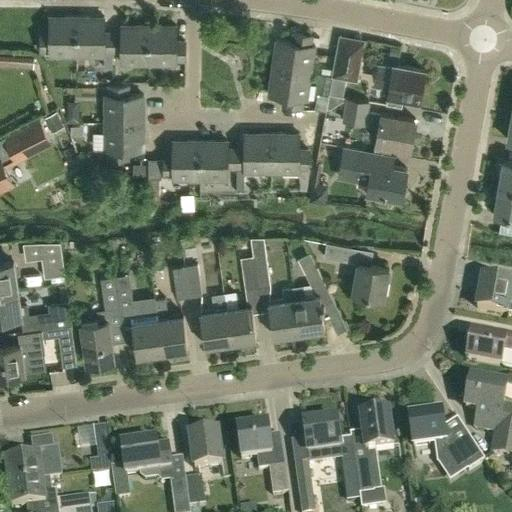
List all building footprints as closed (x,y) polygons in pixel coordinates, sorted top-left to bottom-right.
[(77,54),(78,16),(50,16),(50,32),(41,32),(41,50),(50,50),(50,54),(77,54)] [(113,50),(113,33),(105,33),(105,17),(78,16),(77,54),(104,55),(105,50),(113,50)] [(149,63),(149,25),(122,25),(122,33),(113,33),(113,50),(122,50),(122,63),(149,63)] [(149,25),(149,63),(176,63),(176,60),(185,60),(186,41),(176,41),(177,25),(149,25)] [(274,66),(311,71),(315,44),(311,44),(313,35),(294,32),(293,41),(278,39),(274,66)] [(357,79),(361,57),(362,57),(366,39),(339,34),(335,52),(337,52),(333,75),(357,79)] [(0,64),(34,67),(35,56),(0,54),(0,64)] [(401,106),(403,95),(420,98),(425,69),(394,63),(393,66),(378,63),(376,77),(391,80),(387,103),(401,106)] [(307,98),(311,71),(274,66),(270,93),(285,95),(283,104),(302,107),(303,98),(307,98)] [(105,122),(144,121),(144,94),(128,94),(128,85),(109,85),(109,94),(105,94),(105,122)] [(342,102),(345,102),(342,120),(367,124),(371,100),(346,96),(346,97),(328,95),(326,109),(330,109),(342,102)] [(375,151),(391,154),(392,143),(411,147),(416,118),(381,112),(375,151)] [(14,157),(50,139),(40,120),(4,138),(14,157)] [(144,121),(105,122),(106,149),(109,149),(109,158),(128,158),(128,149),(144,149),(144,121)] [(272,171),(272,133),(245,133),(245,149),(236,149),(236,166),(245,166),(245,171),(272,171)] [(272,133),(272,171),(300,171),(300,167),(309,167),(309,148),(300,148),(300,133),(272,133)] [(201,140),(191,140),(173,140),(173,156),(164,156),(164,174),(173,174),(173,178),(200,179),(201,140)] [(236,166),(236,149),(228,149),(228,141),(201,140),(200,179),(228,179),(228,166),(236,166)] [(396,154),(391,154),(375,151),(344,145),(340,169),(339,178),(369,184),(367,191),(402,197),(407,167),(394,165),(396,154)] [(101,151),(86,152),(87,168),(101,168),(101,151)] [(0,190),(14,184),(1,156),(0,156),(0,190)] [(502,174),(500,186),(511,187),(511,160),(505,159),(504,162),(500,162),(498,173),(502,174)] [(159,178),(148,178),(148,200),(159,200),(159,178)] [(511,187),(500,186),(495,214),(511,217),(511,187)] [(265,236),(251,237),(254,255),(258,285),(262,311),(270,310),(274,335),(299,332),(293,286),(283,288),(284,298),(271,300),(272,283),(265,237),(265,236)] [(25,260),(42,258),(45,277),(66,275),(61,241),(40,241),(22,242),(25,260)] [(350,263),(353,249),(327,244),(324,258),(350,263)] [(254,255),(242,256),(246,287),(258,285),(254,255)] [(0,290),(18,288),(14,261),(0,263),(0,290)] [(358,261),(358,263),(353,291),(384,297),(390,267),(358,261)] [(190,296),(191,296),(203,294),(198,263),(186,265),(190,296)] [(304,284),(293,286),(299,332),(326,328),(325,323),(324,315),(339,309),(327,285),(317,264),(305,270),(312,283),(317,293),(306,295),(304,284)] [(177,298),(190,296),(186,265),(172,267),(177,298)] [(127,273),(115,275),(121,317),(132,316),(137,355),(163,351),(155,298),(155,296),(131,299),(127,273)] [(120,317),(121,317),(115,275),(101,277),(106,308),(118,306),(120,317)] [(511,283),(483,278),(477,308),(511,314),(511,283)] [(0,318),(21,315),(23,331),(42,329),(42,328),(58,326),(72,324),(69,301),(48,304),(49,311),(28,313),(27,303),(20,304),(18,288),(0,290),(0,318)] [(225,293),(231,342),(257,338),(252,303),(237,305),(236,291),(225,293)] [(206,345),(231,342),(225,293),(214,295),(215,308),(201,310),(206,345)] [(155,298),(163,351),(189,348),(184,313),(169,315),(166,297),(155,298)] [(109,319),(98,320),(81,323),(87,363),(115,358),(109,319)] [(72,324),(58,326),(58,328),(59,337),(63,366),(77,364),(72,324)] [(23,355),(45,352),(42,329),(23,331),(18,332),(20,342),(0,345),(0,374),(25,371),(23,355)] [(473,332),(468,359),(501,365),(504,368),(508,370),(511,370),(511,335),(493,332),(492,336),(473,332)] [(494,453),(509,455),(511,455),(511,411),(503,410),(508,385),(471,378),(466,407),(476,409),(473,431),(497,435),(494,453)] [(361,415),(364,432),(366,450),(394,446),(389,411),(361,415)] [(445,435),(444,430),(441,411),(409,416),(414,446),(435,442),(438,463),(443,462),(452,475),(466,465),(469,470),(485,459),(469,436),(454,446),(447,435),(445,435)] [(304,423),(308,453),(310,464),(324,461),(322,451),(340,448),(342,464),(355,462),(351,438),(341,440),(338,418),(304,423)] [(284,465),(274,466),(268,424),(266,424),(265,420),(253,422),(253,426),(237,428),(241,459),(257,456),(259,470),(270,469),(273,495),(288,492),(284,465)] [(112,470),(112,467),(109,446),(108,446),(105,426),(94,428),(99,459),(90,460),(92,473),(112,470)] [(190,435),(195,468),(223,465),(218,431),(190,435)] [(112,467),(112,470),(116,498),(130,496),(127,474),(141,472),(142,476),(146,479),(158,477),(161,473),(160,469),(172,467),(168,445),(157,446),(156,439),(122,444),(125,466),(112,467)] [(50,478),(62,477),(62,475),(60,465),(58,463),(55,448),(32,451),(32,456),(5,460),(9,484),(50,478)] [(370,460),(356,462),(362,506),(385,503),(383,490),(375,491),(370,460)] [(316,511),(309,464),(296,466),(301,511),(316,511)] [(190,506),(191,506),(206,504),(202,476),(186,479),(190,506)] [(52,492),(50,478),(9,484),(12,508),(46,503),(45,493),(52,492)] [(190,511),(190,506),(186,479),(170,481),(174,511),(190,511)] [(58,502),(59,511),(91,507),(89,494),(57,499),(58,502)]
